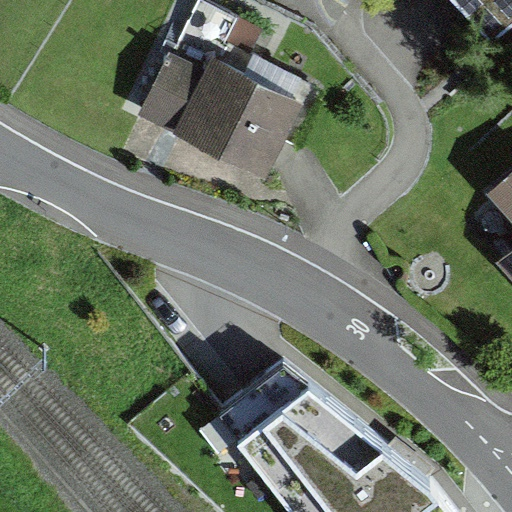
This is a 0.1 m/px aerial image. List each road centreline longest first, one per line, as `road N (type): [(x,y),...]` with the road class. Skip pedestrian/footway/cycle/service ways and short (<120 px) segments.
road 1 (unclassified): [(311,299),(0,158)]
road 2 (unclassified): [(511,447),(418,350),(311,299)]
